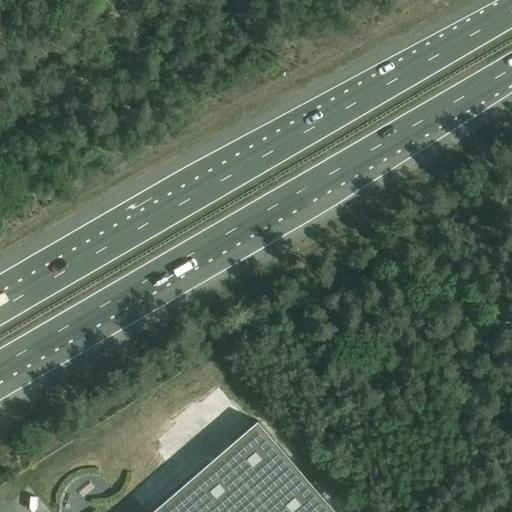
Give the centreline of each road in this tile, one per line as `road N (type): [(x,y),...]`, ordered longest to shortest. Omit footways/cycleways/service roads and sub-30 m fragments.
road 1 (motorway): [(511,11),(0,309)]
road 2 (motorway): [(0,366),(511,70)]
